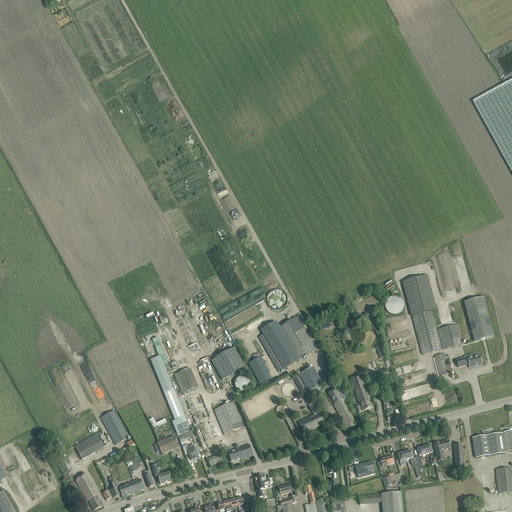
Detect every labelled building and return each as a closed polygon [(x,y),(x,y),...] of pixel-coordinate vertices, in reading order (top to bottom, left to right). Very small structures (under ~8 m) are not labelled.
[(511,80),(473,102),(511,172),(511,80)] [(403,282),(412,316),(432,311),(435,310),(426,276),(403,282)] [(403,311),(404,309),(404,306),(403,304),(402,302),(401,300),(399,298),(397,297),(394,297),(392,297),(390,298),(388,300),(386,302),(385,304),(385,307),(385,309),(386,311),(388,313),(390,315),(392,315),(395,316),(397,315),(399,314),(401,313),(403,311)] [(464,303),(474,342),(494,337),(484,298),(464,303)] [(412,316),(422,355),(442,350),(432,311),(412,316)] [(317,350),(297,317),(278,328),(297,360),(297,361),(317,350)] [(275,323),(263,330),(273,347),(284,368),(297,360),(278,328),(275,323)] [(443,350),(463,345),(458,325),(438,330),(443,350)] [(284,368),(273,347),(266,351),(279,373),(285,369),(284,368)] [(211,361),(222,380),(246,367),(235,348),(211,361)] [(445,354),(434,357),(439,372),(440,377),(450,374),(445,354)] [(160,356),(150,360),(164,393),(174,420),(175,421),(185,417),(174,389),(160,356)] [(464,358),(456,361),(458,368),(468,365),(469,368),(482,365),(481,361),(483,360),(482,356),(480,357),(480,356),(472,358),(467,359),(467,360),(465,360),(464,358)] [(312,368),(303,373),(299,375),(301,380),(310,396),(323,389),(312,368)] [(386,369),(378,372),(381,381),(390,378),(386,369)] [(184,371),(174,375),(182,394),(198,387),(195,381),(189,383),(184,371)] [(369,399),(367,394),(360,375),(349,380),(358,400),(357,400),(360,406),(356,407),(356,409),(358,413),(372,408),(368,399),(369,399)] [(250,387),(250,384),(249,382),(248,380),(246,378),(244,377),(241,377),(239,378),(237,379),(236,381),(235,384),(235,386),(236,389),(238,391),(240,392),(242,392),(245,392),(247,391),(249,389),(250,387)] [(301,381),(296,384),(299,390),(308,406),(314,403),(305,387),(301,381)] [(359,423),(357,419),(351,408),(349,409),(345,402),(347,401),(345,396),(344,397),(339,388),(329,394),(335,405),(334,405),(348,430),(359,423)] [(186,400),(186,401),(196,426),(198,425),(206,443),(207,442),(211,450),(212,454),(225,449),(213,420),(204,424),(202,420),(210,416),(209,413),(201,416),(193,397),(186,400)] [(311,417),(299,423),(304,434),(316,428),(315,428),(325,423),(321,414),(319,415),(318,414),(320,413),(314,402),(314,403),(308,406),(314,416),(311,417)] [(233,403),(222,408),(221,404),(218,405),(220,409),(214,411),(224,436),(244,427),(233,403)] [(388,414),(386,414),(387,417),(388,422),(393,421),(393,423),(397,422),(397,420),(396,420),(395,415),(394,415),(392,410),(392,409),(387,410),(387,413),(388,414)] [(130,438),(114,411),(100,418),(116,446),(130,438)] [(185,417),(175,421),(172,422),(177,434),(190,429),(185,417)] [(511,451),(511,431),(503,433),(504,434),(473,439),(476,459),(506,454),(506,453),(507,453),(511,451)] [(97,434),(75,447),(82,460),(105,448),(97,434)] [(158,443),(162,454),(179,448),(174,437),(158,443)] [(438,444),(439,451),(440,453),(442,452),(444,451),(446,450),(446,449),(450,448),(448,441),(439,444),(440,444),(438,444)] [(55,446),(61,456),(67,452),(62,442),(55,446)] [(439,451),(438,444),(433,445),(436,458),(437,462),(444,460),(443,455),(445,455),(444,451),(442,452),(440,453),(439,451)] [(193,445),(186,448),(187,451),(189,455),(191,459),(195,458),(195,459),(198,458),(198,456),(200,455),(198,450),(195,451),(193,445)] [(253,456),(251,451),(250,445),(239,449),(238,445),(234,446),(235,451),(228,453),(231,463),(241,459),(241,460),(253,456)] [(427,445),(423,446),(424,448),(426,455),(429,454),(430,458),(432,466),(438,464),(437,462),(436,458),(434,459),(432,453),(430,446),(428,447),(427,445)] [(454,446),(456,468),(456,474),(464,473),(464,467),(462,445),(454,446)] [(416,457),(418,464),(419,469),(423,468),(421,461),(423,460),(422,456),(426,455),(424,448),(423,446),(419,447),(420,449),(417,450),(419,457),(416,457)] [(411,451),(404,453),(406,461),(410,460),(411,464),(414,463),(411,451)] [(406,461),(404,453),(398,455),(401,467),(404,466),(403,462),(406,461)] [(71,471),(64,457),(56,461),(63,475),(64,475),(65,478),(70,476),(68,473),(71,471)] [(392,457),(386,459),(388,466),(394,464),(392,457)] [(388,466),(386,459),(380,461),(380,462),(377,463),(379,468),(388,466)] [(355,467),(356,471),(357,475),(367,473),(367,476),(375,474),(371,462),(355,467)] [(172,482),(170,477),(169,472),(160,475),(158,469),(160,469),(158,465),(152,467),(155,478),(158,477),(160,485),(172,482)] [(496,470),(496,474),(498,494),(511,493),(511,475),(511,468),(496,470)] [(154,486),(152,482),(148,471),(143,473),(145,477),(147,483),(149,488),(154,486)] [(100,501),(97,496),(97,497),(84,473),(77,478),(79,481),(75,483),(87,502),(88,501),(94,511),(102,507),(99,501),(100,501)] [(111,490),(103,494),(106,501),(113,498),(113,499),(120,496),(115,482),(113,477),(109,479),(110,483),(111,484),(114,490),(111,491),(111,490)] [(256,479),(255,479),(258,491),(257,491),(259,498),(262,497),(261,491),(264,490),(264,486),(272,484),(271,479),(265,481),(265,480),(262,480),(261,477),(259,478),(259,477),(256,478),(256,479)] [(393,485),(390,477),(389,477),(382,479),(386,490),(391,489),(390,486),(393,485)] [(144,490),(143,485),(140,479),(128,484),(123,486),(123,487),(119,488),(122,497),(132,494),(144,490)] [(328,482),(329,487),(330,493),(330,494),(339,493),(339,492),(337,481),(328,482)] [(71,492),(76,488),(72,483),(67,486),(71,492)] [(292,492),(291,490),(290,486),(286,486),(278,488),(279,491),(276,491),(278,496),(280,496),(292,493),(292,492)] [(317,511),(313,493),(312,493),(310,487),(304,488),(305,495),(308,494),(310,503),(310,504),(311,504),(311,505),(306,506),(306,511),(317,511)] [(0,511),(15,511),(3,491),(0,492),(0,511)] [(403,511),(401,493),(381,494),(382,511),(403,511)] [(380,495),(359,496),(360,506),(381,504),(380,495)] [(297,503),(295,497),(295,496),(290,497),(290,499),(280,502),(281,506),(292,504),(297,503)] [(344,497),(331,498),(332,511),(345,511),(344,497)] [(238,506),(236,499),(230,501),(231,508),(238,506)] [(225,502),(224,503),(225,510),(226,511),(229,511),(232,511),(232,510),(231,508),(230,501),(228,502),(228,501),(227,500),(225,501),(224,502),(225,502)] [(266,501),(268,508),(276,507),(275,500),(266,501)] [(326,511),(324,500),(316,501),(318,511),(326,511)] [(225,510),(224,503),(222,503),(222,502),(221,502),(219,502),(218,503),(219,504),(217,504),(219,511),(225,510)]
